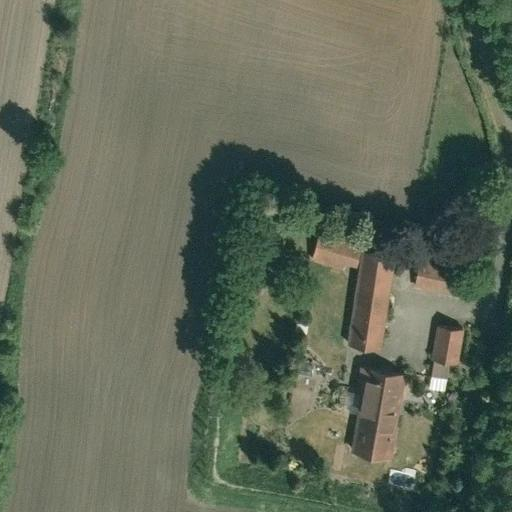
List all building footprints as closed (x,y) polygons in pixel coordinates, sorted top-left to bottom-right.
[(256,197),(246,244),(281,251),(291,205),(256,197)] [(363,237),(318,226),(310,256),(341,265),(343,258),(356,261),(363,237)] [(363,246),(346,340),(377,346),(394,252),(363,246)] [(419,258),(414,283),(465,293),(470,267),(419,258)] [(460,327),(436,324),(430,372),(448,375),(449,361),(456,362),(460,327)] [(403,370),(359,362),(354,387),(362,389),(350,451),(386,457),(403,370)] [(399,483),(413,485),(414,473),(400,472),(399,483)]
